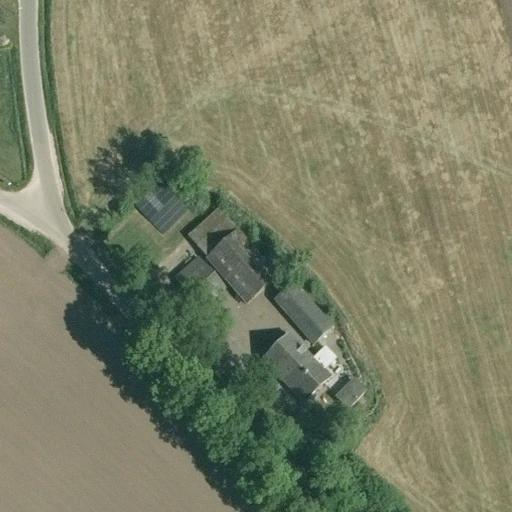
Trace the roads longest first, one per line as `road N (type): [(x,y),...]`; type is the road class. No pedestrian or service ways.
road 1 (unclassified): [(322,511),(102,281),(57,209)]
road 2 (unclassified): [(57,209),(32,98),(29,0)]
